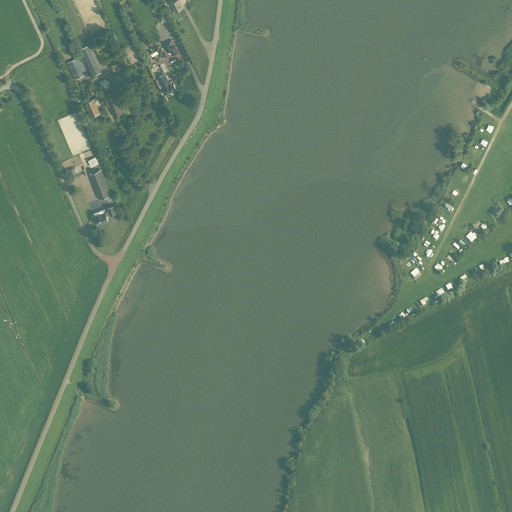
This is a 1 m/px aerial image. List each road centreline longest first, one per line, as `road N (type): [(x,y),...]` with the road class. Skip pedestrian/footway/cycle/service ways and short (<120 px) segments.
road 1 (tertiary): [(116,265),(200,112),(221,0)]
road 2 (tertiary): [(12,511),(116,265)]
road 3 (unclassified): [(0,90),(22,92),(87,238),(116,265)]
